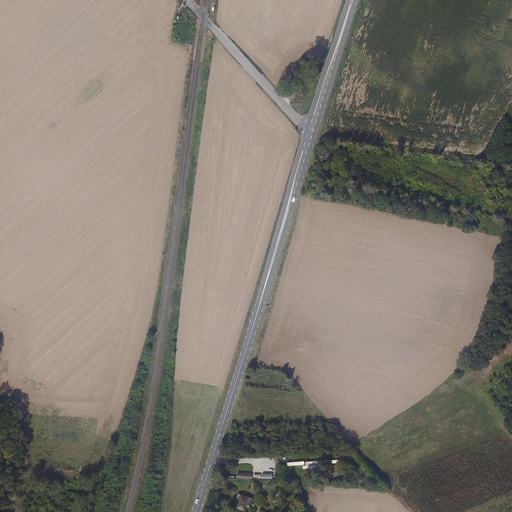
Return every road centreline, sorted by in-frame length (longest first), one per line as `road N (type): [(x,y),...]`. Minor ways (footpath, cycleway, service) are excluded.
road 1 (secondary): [(195,511),(261,298)]
road 2 (secondary): [(261,298),(315,130)]
road 3 (secondary): [(307,128),(261,298)]
road 4 (unclassified): [(307,128),(187,0)]
road 5 (secondary): [(315,130),(354,0)]
road 6 (secondary): [(350,0),(307,128)]
